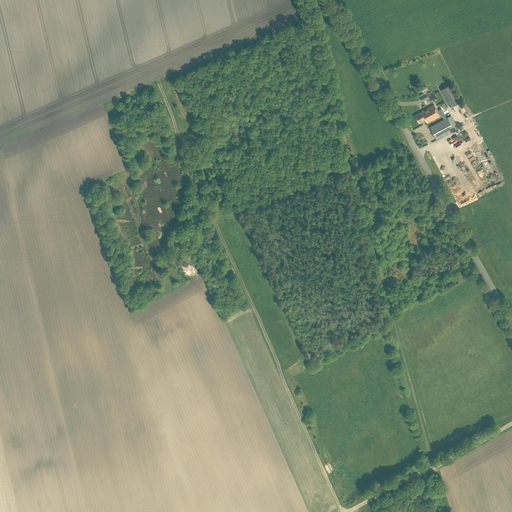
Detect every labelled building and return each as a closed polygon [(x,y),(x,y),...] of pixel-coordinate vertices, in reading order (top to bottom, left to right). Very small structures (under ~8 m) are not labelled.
[(451,84),(441,89),(450,107),(461,101),(451,84)] [(425,93),(420,96),(422,101),(428,98),(426,95),(425,93)] [(421,111),(415,115),(419,122),(425,118),(427,123),(440,116),(434,104),(421,111)] [(448,117),(430,127),(437,140),(455,130),(448,117)] [(330,462),(334,470),(339,468),(335,460),(330,462)]
